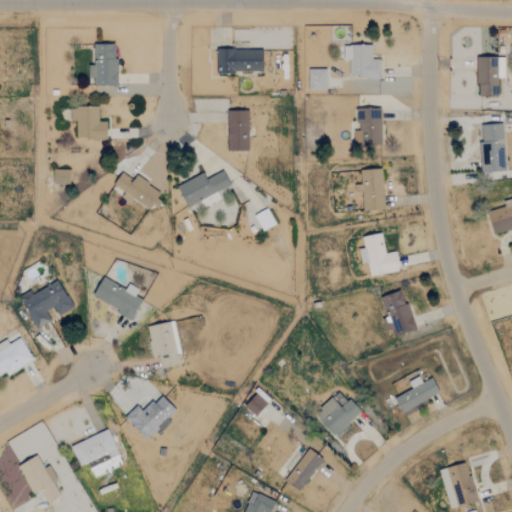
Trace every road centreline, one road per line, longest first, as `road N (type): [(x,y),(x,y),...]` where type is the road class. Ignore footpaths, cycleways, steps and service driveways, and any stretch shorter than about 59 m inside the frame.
road 1 (residential): [(0,0),(511,9)]
road 2 (residential): [(511,449),(456,285),(428,156),(428,0)]
road 3 (residential): [(348,511),(373,473),(423,436),(497,405)]
road 4 (residential): [(163,120),(164,0)]
